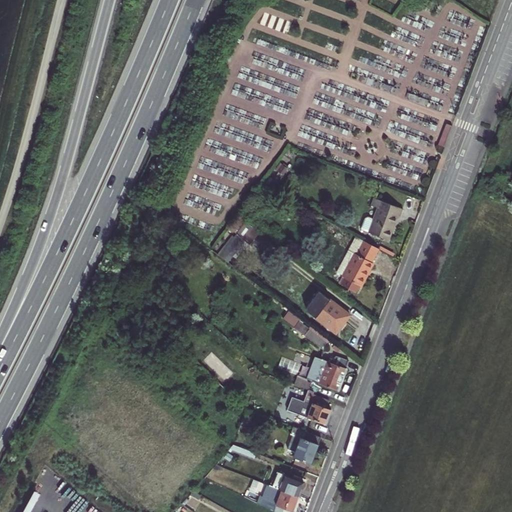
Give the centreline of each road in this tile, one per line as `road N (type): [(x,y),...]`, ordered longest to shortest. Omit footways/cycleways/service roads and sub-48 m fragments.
road 1 (residential): [(319,511),(511,8)]
road 2 (trunk): [(0,422),(195,0)]
road 3 (trunk): [(170,0),(0,368)]
road 4 (trunk): [(109,0),(57,196),(0,339)]
